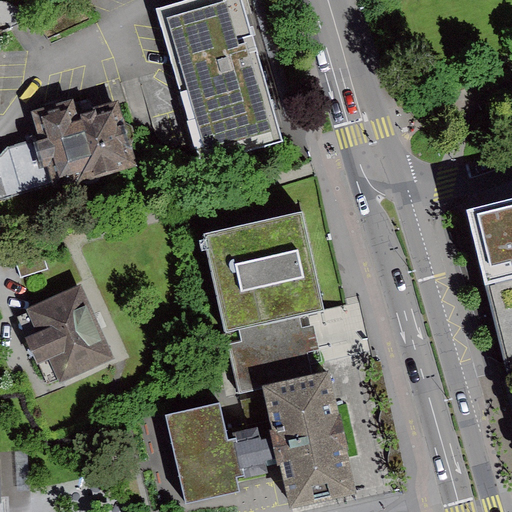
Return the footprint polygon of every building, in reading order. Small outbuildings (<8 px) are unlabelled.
[(242,0),(193,0),(157,10),(202,168),(284,144),(242,0)] [(74,103),(33,115),(39,136),(30,139),(31,143),(39,172),(49,169),(53,186),(55,192),(137,169),(119,103),(77,115),(74,103)] [(39,172),(31,143),(9,147),(1,157),(0,157),(0,201),(53,186),(49,169),(39,172)] [(511,195),(464,209),(504,376),(511,401),(511,195)] [(264,390),(274,436),(271,436),(272,440),(259,443),(256,432),(238,436),(240,444),(227,447),(218,410),(168,421),(187,507),(235,496),(231,480),(281,469),(283,480),(289,504),(290,511),(304,511),(359,500),(330,372),(326,373),(318,339),(315,325),(302,328),(300,321),(326,315),(304,215),(202,238),(225,339),(238,336),(239,342),(226,345),(238,396),(264,390)] [(44,256),(17,265),(21,278),(48,269),(44,256)] [(116,361),(82,286),(26,311),(38,336),(26,341),(37,367),(50,362),(61,386),(116,361)]
